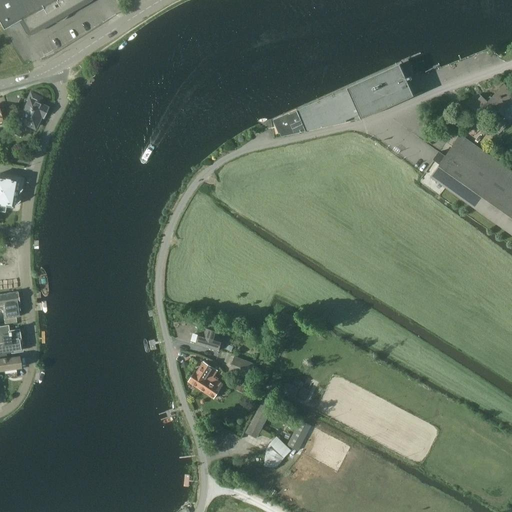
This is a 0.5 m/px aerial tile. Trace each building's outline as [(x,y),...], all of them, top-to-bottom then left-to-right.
[(0,0),(0,24),(3,30),(20,20),(26,31),(28,33),(29,33),(31,33),(53,20),(54,21),(67,14),(66,13),(87,0),(0,0)] [(359,114),(361,119),(413,95),(399,64),(296,110),(305,130),(348,121),(347,119),(359,114)] [(470,107),(480,116),(491,106),(509,123),(511,121),(511,91),(504,84),(487,101),(481,95),(470,107)] [(44,107),(38,104),(41,97),(30,92),(27,99),(29,100),(16,127),(23,130),(26,124),(32,127),(33,126),(34,127),(38,118),(38,119),(40,114),(42,115),(46,108),(44,107)] [(305,130),(296,110),(281,117),(284,122),(276,125),(281,136),(305,130)] [(460,135),(445,156),(439,151),(433,159),(439,164),(430,177),(511,235),(511,171),(483,152),(460,135)] [(0,210),(4,211),(5,205),(11,206),(16,179),(0,176),(0,210)] [(17,292),(0,294),(0,308),(1,308),(1,306),(19,303),(17,292)] [(21,316),(19,303),(1,306),(1,308),(1,310),(3,310),(4,319),(21,316)] [(284,312),(278,325),(291,330),(296,317),(284,312)] [(20,339),(18,329),(8,331),(7,326),(0,326),(0,353),(11,352),(11,350),(19,349),(18,339),(20,339)] [(208,327),(205,335),(198,333),(195,344),(218,350),(221,340),(213,337),(216,329),(208,327)] [(0,370),(21,368),(19,356),(0,358),(0,370)] [(229,370),(249,378),(254,364),(234,357),(229,370)] [(209,385),(213,378),(213,377),(217,370),(203,362),(196,373),(194,372),(188,382),(202,390),(206,384),(209,385)] [(206,384),(202,390),(214,398),(223,383),(213,378),(209,385),(206,384)] [(296,397),(305,402),(310,391),(301,387),(296,397)] [(256,438),(274,405),(263,399),(246,432),(256,438)] [(277,468),(284,458),(291,450),(277,436),(269,444),(265,451),(264,466),(277,468)]
